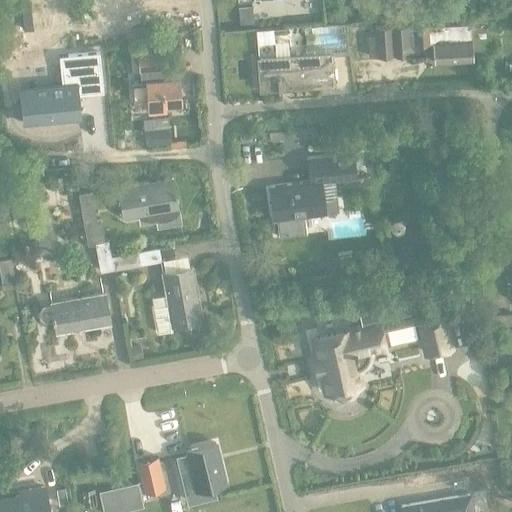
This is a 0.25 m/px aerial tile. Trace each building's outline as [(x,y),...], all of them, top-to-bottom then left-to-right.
[(401,52),(401,43),(409,43),(409,42),(414,42),(432,41),(433,61),(471,58),(469,23),(427,26),(427,22),(413,23),(407,24),(407,23),(398,24),(375,25),(375,28),(376,35),(369,36),(370,54),(401,52)] [(139,79),(132,80),(134,99),(146,98),(147,110),(164,109),(164,103),(179,102),(177,77),(161,78),(160,66),(162,66),(161,50),(137,52),(138,68),(139,79)] [(98,51),(58,55),(61,83),(75,82),(77,94),(103,92),(98,51)] [(257,57),(259,88),(276,87),(276,89),(279,88),(279,87),(332,83),(330,52),(257,57)] [(61,83),(29,87),(33,122),(79,117),(77,94),(75,82),(61,83)] [(420,125),(388,130),(390,146),(422,141),(420,125)] [(269,131),(270,139),(317,134),(316,126),(269,131)] [(145,129),(146,144),(170,142),(169,127),(145,129)] [(335,200),(322,201),(320,182),(333,181),(330,156),(308,158),(310,183),(269,187),(273,219),(326,214),(326,211),(336,210),(335,200)] [(174,194),(176,194),(175,189),(173,189),(171,177),(117,186),(122,216),(176,207),(174,194)] [(77,193),(87,243),(103,240),(99,217),(94,218),(89,191),(77,193)] [(108,255),(110,267),(158,259),(156,247),(108,255)] [(0,258),(0,275),(3,288),(16,286),(10,257),(0,258)] [(153,305),(157,332),(171,329),(171,325),(182,323),(183,325),(189,324),(188,322),(201,320),(191,265),(161,270),(167,303),(153,305)] [(52,319),(55,332),(108,322),(103,292),(49,302),(50,304),(41,306),(38,311),(39,317),(44,320),(52,319)] [(361,327),(313,338),(318,359),(317,360),(319,369),(319,372),(321,372),(326,393),(332,392),(337,399),(345,400),(352,395),(353,387),(360,385),(356,369),(357,369),(359,368),(360,368),(361,367),(362,366),(364,365),(364,364),(365,363),(366,362),(367,360),(367,359),(368,358),(368,356),(368,355),(368,353),(368,352),(368,350),(384,347),(380,330),(420,321),(416,303),(385,309),(384,306),(357,312),(361,327)] [(511,315),(511,312),(495,314),(496,322),(511,319),(511,315)] [(420,322),(427,353),(450,348),(443,317),(420,322)] [(131,346),(133,358),(142,357),(140,344),(131,346)] [(186,453),(174,456),(186,504),(215,497),(212,486),(223,484),(214,444),(186,450),(186,453)] [(136,462),(143,492),(163,488),(155,457),(136,462)] [(0,498),(0,511),(47,511),(43,487),(27,489),(28,494),(0,498)] [(64,488),(56,489),(58,505),(67,503),(64,488)] [(94,488),(81,490),(83,506),(96,504),(94,488)] [(455,511),(456,511),(455,511),(473,511),(470,492),(400,505),(401,511),(455,511)]
